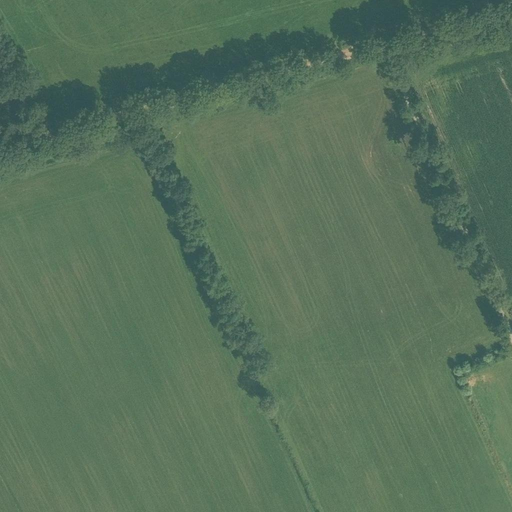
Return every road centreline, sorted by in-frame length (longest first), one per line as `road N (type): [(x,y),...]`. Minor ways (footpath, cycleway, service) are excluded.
road 1 (track): [(0,151),(392,44)]
road 2 (unclassified): [(392,44),(511,9)]
